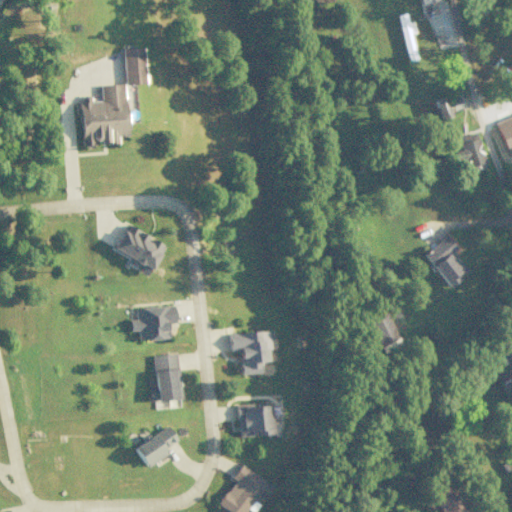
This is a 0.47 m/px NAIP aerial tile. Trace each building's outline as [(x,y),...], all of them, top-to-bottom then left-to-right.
[(394,14),(406,61),(415,59),(408,33),(414,32),(411,21),(406,22),(404,12),(394,14)] [(120,48),(122,84),(142,83),(141,47),(120,48)] [(125,135),(122,83),(98,84),(99,99),(76,100),(79,145),(92,145),(92,143),(115,141),(115,136),(125,135)] [(437,117),(461,109),(456,93),(432,101),(437,117)] [(465,169),(484,163),(474,131),(455,137),(461,154),(465,169)] [(110,248),(138,262),(134,270),(144,276),(160,245),(145,237),(146,236),(123,224),(110,248)] [(451,252),(455,248),(445,236),(420,255),(445,287),(466,271),(451,252)] [(133,307),(133,319),(127,319),(127,330),(135,330),(136,340),(165,338),(164,322),(175,321),(174,305),(133,307)] [(366,321),(381,352),(400,343),(385,311),(366,321)] [(256,372),(255,361),(261,361),(259,331),(225,332),(227,350),(237,350),(238,373),(256,372)] [(511,345),(499,351),(506,367),(493,373),(504,396),(511,392),(511,345)] [(177,398),(174,353),(150,354),(151,377),(145,377),(147,400),(177,398)] [(235,435),(268,434),(267,404),(234,405),(235,435)] [(131,447),(144,467),(165,453),(161,448),(174,440),(165,425),(131,447)] [(268,485),(238,464),(229,477),(232,479),(214,503),(226,511),(239,511),(242,508),(247,511),(256,500),(257,501),(268,485)] [(439,511),(438,511),(466,511),(450,483),(429,495),(439,511)]
